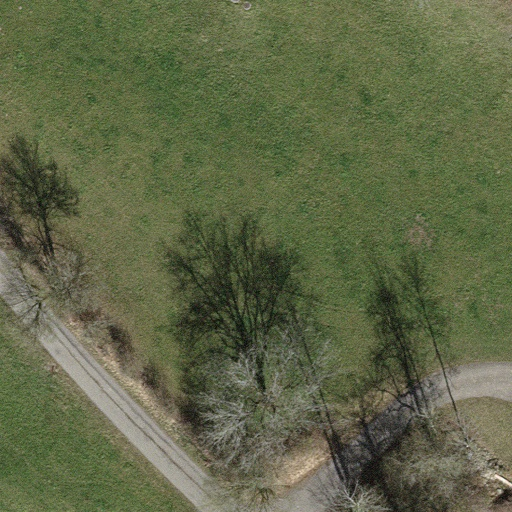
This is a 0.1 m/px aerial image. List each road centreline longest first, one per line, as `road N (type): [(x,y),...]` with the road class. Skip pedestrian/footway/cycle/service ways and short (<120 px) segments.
road 1 (unclassified): [(245,511),(83,372),(0,263)]
road 2 (track): [(294,511),(384,427),(445,388),(511,381)]
